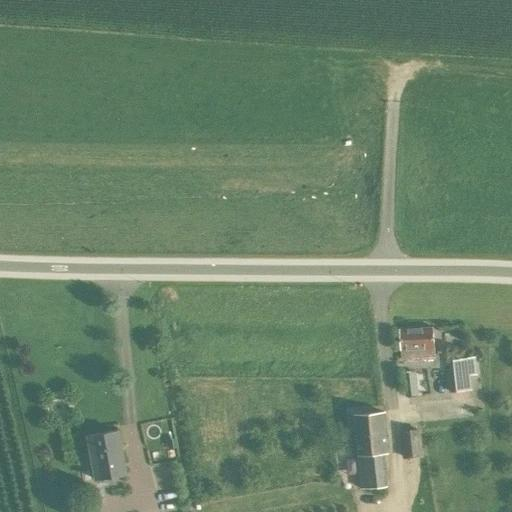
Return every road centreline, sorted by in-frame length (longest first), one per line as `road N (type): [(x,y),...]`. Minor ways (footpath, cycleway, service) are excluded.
road 1 (tertiary): [(511,271),(0,266)]
road 2 (track): [(511,74),(415,64),(399,75),(395,92)]
